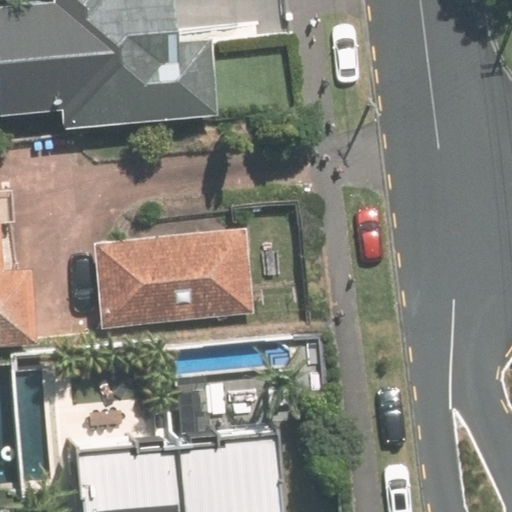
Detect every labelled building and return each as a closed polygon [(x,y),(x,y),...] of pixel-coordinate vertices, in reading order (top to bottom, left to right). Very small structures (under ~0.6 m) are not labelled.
[(217,31),(180,35),(176,0),(52,0),(57,48),(38,50),(46,124),(225,105),(217,31)] [(0,342),(37,339),(31,260),(6,262),(0,191),(0,342)] [(95,241),(105,326),(256,310),(247,225),(95,241)] [(285,511),(275,416),(175,427),(184,511),(285,511)] [(184,511),(175,427),(75,437),(83,511),(184,511)]
